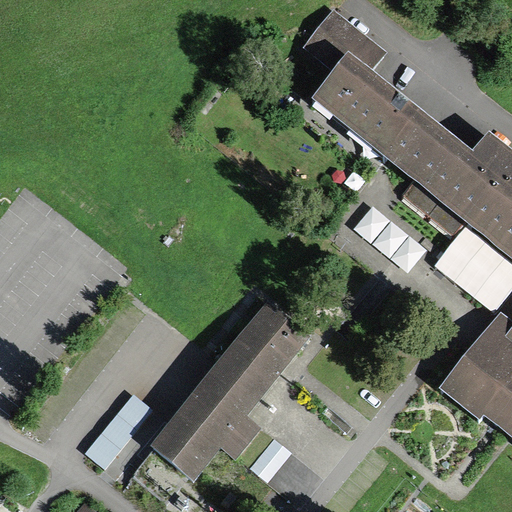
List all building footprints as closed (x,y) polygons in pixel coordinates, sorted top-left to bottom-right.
[(369,73),(383,55),(330,14),(302,49),(330,71),(308,98),(412,181),(401,195),(450,233),(462,218),(511,257),(511,317),(508,323),(492,310),(436,380),(511,439),(511,150),(488,132),(471,154),(369,73)] [(380,206),(361,229),(398,259),(417,235),(380,206)] [(260,302),(146,444),(189,479),(215,446),(231,459),(259,426),(244,414),(305,339),(260,302)] [(260,414),(276,427),(294,404),(278,392),(260,414)] [(108,472),(157,412),(137,396),(88,456),(108,472)] [(271,483),(295,454),(278,441),(255,470),(271,483)]
